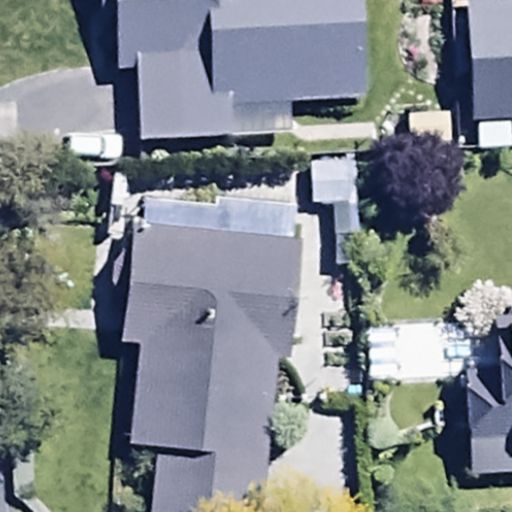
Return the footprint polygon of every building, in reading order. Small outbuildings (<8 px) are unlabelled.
[(129,78),(132,148),(284,144),(283,110),(358,108),(355,0),(92,0),(94,29),(106,28),(107,78),(129,78)] [(511,6),(459,9),(464,129),(511,126),(511,6)] [(305,166),(305,210),(349,211),(350,167),(305,166)] [(290,215),(135,204),(134,241),(122,240),(114,349),(132,351),(125,455),(149,457),(145,511),(256,511),(267,367),(279,368),(290,215)] [(459,380),(463,482),(511,480),(511,325),(488,326),(490,379),(459,380)]
